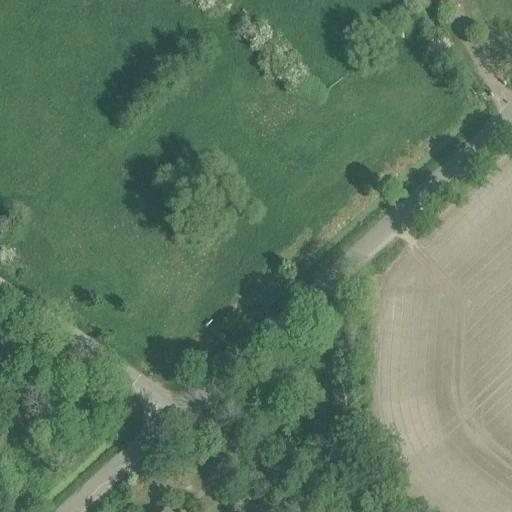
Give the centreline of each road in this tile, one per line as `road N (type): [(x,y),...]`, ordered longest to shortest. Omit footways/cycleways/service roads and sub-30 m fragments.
road 1 (unclassified): [(174,416),(511,113)]
road 2 (unclassified): [(174,416),(0,292)]
road 3 (unclassified): [(308,511),(174,416)]
road 4 (unclassified): [(73,511),(174,416)]
